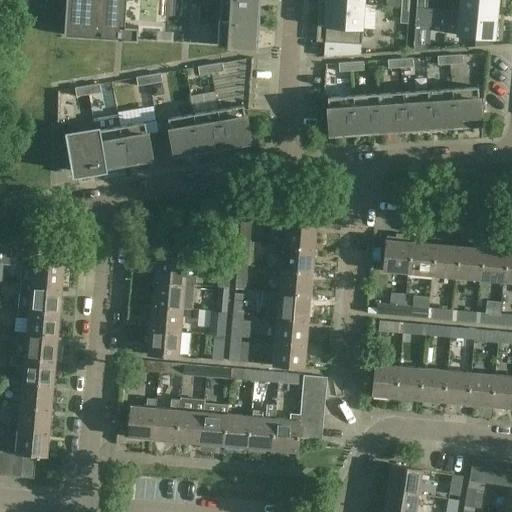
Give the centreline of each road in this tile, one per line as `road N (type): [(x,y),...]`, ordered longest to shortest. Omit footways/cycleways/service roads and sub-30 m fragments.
road 1 (residential): [(83,508),(112,197)]
road 2 (residential): [(284,168),(511,152)]
road 3 (residential): [(343,511),(369,443),(396,427),(511,438)]
road 4 (residential): [(112,197),(284,168)]
road 5 (residential): [(295,0),(284,168)]
